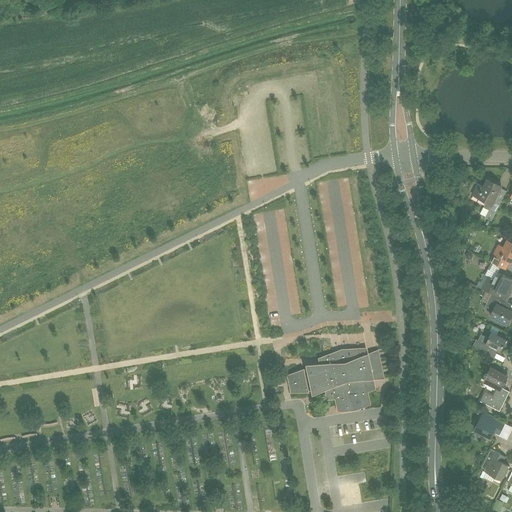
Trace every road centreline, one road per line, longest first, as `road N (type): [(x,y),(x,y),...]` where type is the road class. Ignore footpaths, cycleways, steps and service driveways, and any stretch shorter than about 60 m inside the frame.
road 1 (unclassified): [(444,511),(436,465),(437,315),(423,235)]
road 2 (unclassified): [(398,78),(394,156),(423,235)]
